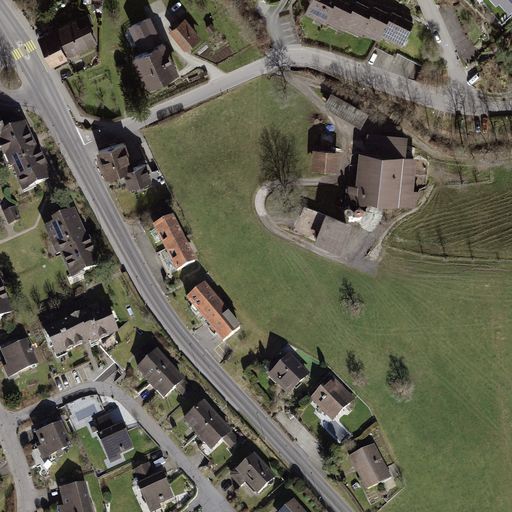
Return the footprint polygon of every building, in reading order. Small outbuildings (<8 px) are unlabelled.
[(309,0),(303,14),(325,24),(327,22),(343,30),(345,27),(361,35),(363,32),(379,40),(381,36),(401,47),(414,22),(392,11),(391,13),(374,6),(372,8),(356,0),(354,3),(348,0),(309,0)] [(511,0),(490,0),(495,5),(499,2),(509,13),(511,10),(511,0)] [(76,18),(54,28),(68,56),(97,42),(89,24),(92,23),(88,13),(76,18)] [(150,16),(128,26),(140,49),(145,47),(146,50),(133,57),(148,89),(179,73),(165,42),(151,48),(150,45),(161,39),(150,16)] [(185,17),(168,31),(186,51),(202,38),(185,17)] [(54,28),(37,35),(51,64),(68,56),(54,28)] [(368,114),(331,92),(324,104),(332,112),(361,127),(368,114)] [(0,123),(0,151),(9,170),(11,169),(22,193),(52,179),(25,123),(4,132),(0,123)] [(365,152),(358,152),(355,185),(348,184),(347,202),(415,209),(420,190),(414,190),(416,157),(405,156),(407,136),(367,132),(365,152)] [(126,141),(96,150),(105,178),(123,172),(123,170),(134,166),(126,141)] [(339,150),(311,149),(310,169),(338,172),(339,150)] [(134,166),(123,170),(123,172),(129,188),(152,180),(146,162),(134,166)] [(5,212),(10,225),(23,220),(17,207),(5,212)] [(101,268),(75,210),(51,221),(53,224),(43,229),(56,256),(60,255),(71,280),(101,268)] [(352,224),(325,214),(313,243),(339,253),(352,224)] [(173,217),(153,227),(177,273),(197,263),(173,217)] [(0,282),(0,320),(14,314),(0,282)] [(206,284),(186,300),(223,345),(243,328),(206,284)] [(87,311),(43,331),(56,357),(89,343),(91,345),(119,333),(107,307),(90,316),(87,311)] [(28,340),(0,352),(7,366),(2,368),(8,379),(39,365),(28,340)] [(157,350),(135,370),(164,401),(176,390),(184,398),(193,390),(157,350)] [(291,354),(268,376),(288,397),(311,375),(291,354)] [(333,377),(311,399),(333,421),(356,399),(333,377)] [(205,402),(182,422),(211,453),(225,442),(231,449),(240,442),(205,402)] [(100,436),(97,437),(110,465),(122,459),(120,456),(134,450),(123,423),(114,427),(108,415),(93,422),(100,436)] [(62,423),(35,435),(41,447),(37,449),(42,461),(73,447),(62,423)] [(375,445),(348,459),(366,492),(391,478),(375,445)] [(234,470),(230,474),(230,478),(240,489),(246,484),(258,497),(277,479),(255,455),(236,473),(234,470)] [(149,464),(133,471),(139,483),(137,484),(149,511),(154,511),(162,508),(160,505),(175,499),(162,472),(155,476),(149,464)] [(92,511),(86,483),(59,490),(63,506),(59,507),(59,511),(92,511)] [(305,511),(294,499),(280,511),(305,511)]
